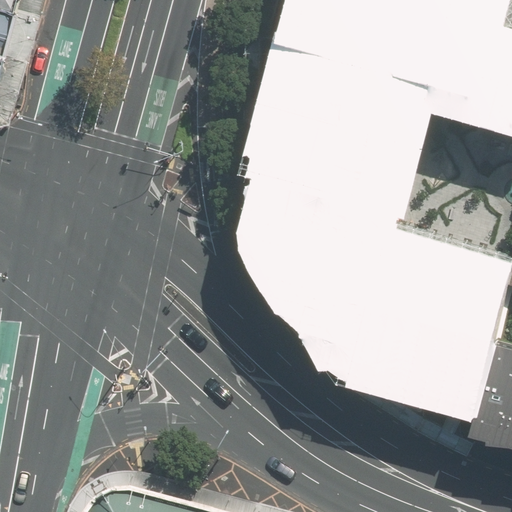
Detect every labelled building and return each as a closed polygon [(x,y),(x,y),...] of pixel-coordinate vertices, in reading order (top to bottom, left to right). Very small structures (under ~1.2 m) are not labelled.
[(0,0),(0,12),(12,16),(16,0),(0,0)] [(266,171),(270,172),(375,198),(381,199),(419,55),(478,69),(470,96),(511,106),(511,42),(486,35),(496,2),(488,0),(299,0),(294,20),(296,21),(278,89),(264,139),(273,141),(266,171)] [(276,0),(267,40),(279,43),(267,87),(278,89),(296,21),(294,20),(299,0),(276,0)] [(0,12),(0,61),(2,56),(12,16),(0,12)] [(375,198),(270,172),(266,189),(266,206),(267,230),(264,230),(270,258),(284,284),(282,286),(295,302),(310,313),(326,322),(323,333),(338,339),(334,351),(360,358),(359,364),(476,396),(509,273),(367,234),(375,198)] [(511,334),(504,333),(476,424),(495,428),(495,431),(511,434),(511,334)] [(197,511),(260,511),(262,507),(150,478),(140,477),(129,476),(119,476),(112,478),(102,482),(95,485),(87,490),(80,498),(73,506),(69,511),(91,511),(95,507),(115,496),(137,496),(197,511)] [(197,511),(137,496),(115,496),(95,507),(91,511),(197,511)]
